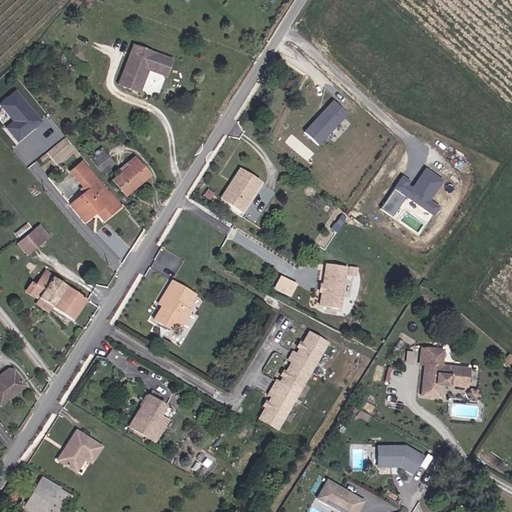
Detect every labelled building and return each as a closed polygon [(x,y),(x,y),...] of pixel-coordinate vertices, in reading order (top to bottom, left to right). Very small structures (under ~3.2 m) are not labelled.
[(176,63),(171,61),(138,46),(121,84),(133,90),(141,93),(144,86),(152,71),(169,79),(176,63)] [(17,89),(0,103),(0,104),(13,120),(6,127),(19,142),(44,121),(17,89)] [(334,100),(304,131),(320,146),(350,115),(334,100)] [(105,148),(94,157),(107,174),(112,171),(108,165),(115,160),(105,148)] [(96,208),(100,213),(96,217),(101,223),(111,215),(122,206),(112,192),(106,197),(93,178),(96,176),(83,159),(70,169),(82,184),(81,188),(85,191),(75,201),(86,216),(96,208)] [(128,165),(130,169),(116,181),(129,197),(151,177),(136,159),(128,165)] [(445,179),(427,167),(413,186),(407,182),(409,180),(403,176),(380,208),(393,218),(408,196),(434,215),(440,206),(431,199),(445,179)] [(264,184),(260,181),(253,176),(243,169),(223,199),(237,208),(241,211),(244,213),(264,184)] [(28,253),(47,240),(37,227),(19,240),(28,253)] [(341,308),(347,264),(344,264),(329,263),(327,291),(325,306),(341,308)] [(44,272),(41,278),(34,285),(30,281),(26,285),(30,289),(33,294),(32,298),(50,313),(53,302),(77,315),(89,296),(44,272)] [(156,321),(165,326),(175,331),(178,326),(182,328),(192,311),(188,308),(196,295),(173,282),(160,305),(165,308),(163,312),(161,311),(156,321)] [(313,371),(329,341),(311,331),(299,354),(295,352),(291,359),(295,361),(313,371)] [(445,347),(436,345),(423,343),(420,363),(427,364),(422,396),(440,398),(441,387),(450,388),(450,386),(469,388),(471,371),(442,368),(443,358),(445,347)] [(297,400),(313,371),(295,361),(283,383),(279,381),(275,388),(297,400)] [(27,386),(12,367),(0,376),(0,402),(2,406),(27,386)] [(281,429),(297,400),(275,388),(272,395),(276,397),(263,420),(281,429)] [(130,427),(148,437),(157,442),(174,410),(166,405),(147,395),(130,427)] [(61,460),(63,462),(86,475),(103,444),(77,430),(68,448),(61,460)] [(424,456),(407,446),(380,446),(379,465),(401,465),(414,473),(424,456)] [(437,470),(443,460),(437,456),(431,467),(437,470)] [(359,511),(366,501),(327,478),(317,496),(344,511),(359,511)] [(59,511),(70,496),(62,491),(60,495),(41,486),(32,502),(49,511),(50,511),(51,509),(56,511),(59,511)]
